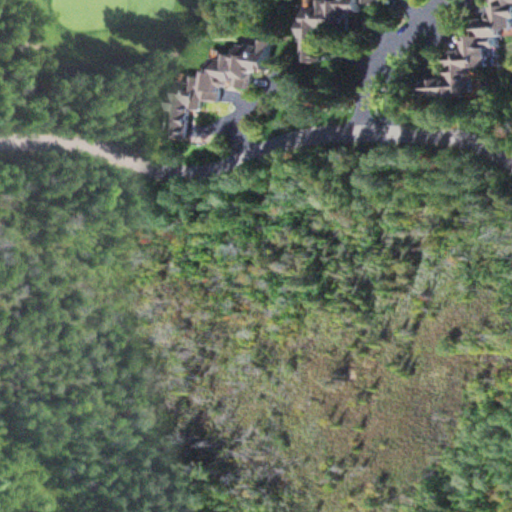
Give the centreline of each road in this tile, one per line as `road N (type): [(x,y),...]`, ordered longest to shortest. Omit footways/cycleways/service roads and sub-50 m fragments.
road 1 (residential): [(389,136),(292,140),(231,166),(181,173),(88,146),(0,143)]
road 2 (residential): [(389,136),(393,46),(367,72),(361,136)]
road 3 (residential): [(389,136),(464,141),(511,161)]
